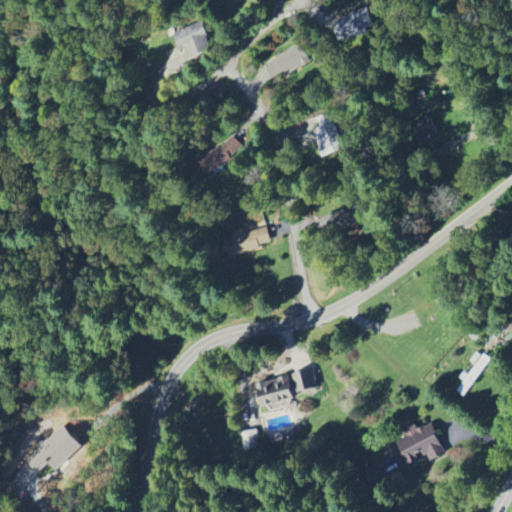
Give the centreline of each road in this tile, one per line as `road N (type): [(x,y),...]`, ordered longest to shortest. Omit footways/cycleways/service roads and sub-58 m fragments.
road 1 (residential): [(140,511),(161,415),(190,356),(217,337),(336,309),(511,183)]
road 2 (residential): [(298,0),(224,69),(0,96)]
road 3 (residential): [(310,320),(280,148),(259,107),(224,69)]
